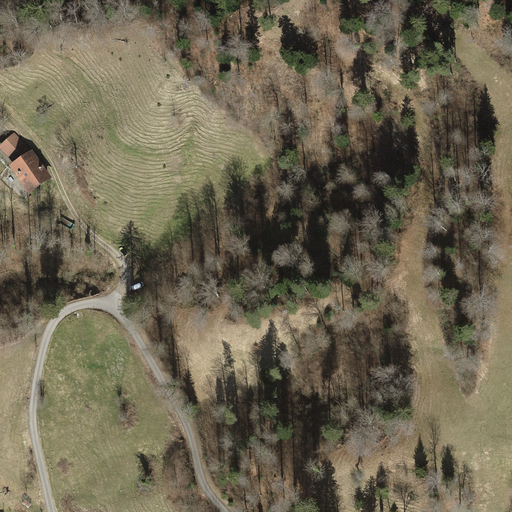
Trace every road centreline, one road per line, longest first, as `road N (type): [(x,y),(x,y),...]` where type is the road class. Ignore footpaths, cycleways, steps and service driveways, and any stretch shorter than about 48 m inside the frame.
road 1 (unclassified): [(52,511),(33,396),(48,331),(67,309),(85,304),(110,308),(127,323),(181,413),(204,487),(224,511)]
road 2 (track): [(110,308),(125,284),(125,263),(81,224),(50,161),(0,105)]
